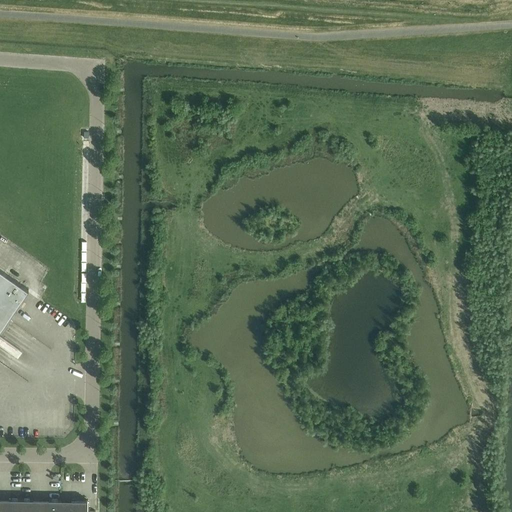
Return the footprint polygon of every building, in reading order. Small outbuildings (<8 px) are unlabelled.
[(0,329),(8,319),(29,289),(0,269),(0,329)] [(1,502),(0,511),(20,511),(21,499),(9,498),(9,503),(1,502)] [(21,499),(20,511),(40,511),(41,503),(33,503),(33,499),(21,499)] [(41,503),(40,511),(66,511),(66,504),(62,504),(62,499),(49,499),(49,503),(41,503)] [(66,504),(66,511),(87,511),(87,510),(88,500),(71,499),(71,504),(66,504)]
